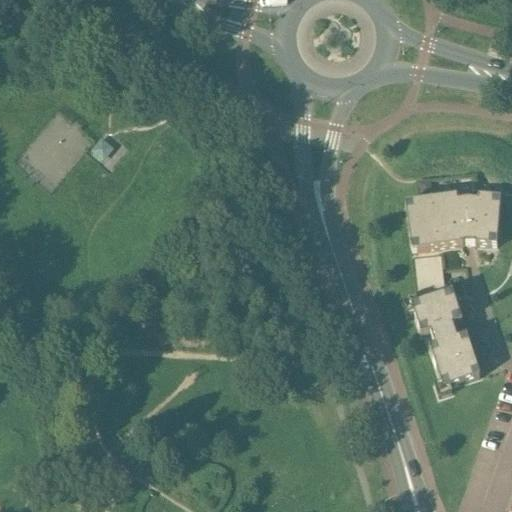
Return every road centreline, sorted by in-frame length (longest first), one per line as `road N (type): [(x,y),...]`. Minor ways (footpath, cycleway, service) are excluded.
road 1 (tertiary): [(399,448),(328,233)]
road 2 (tertiary): [(308,80),(304,158),(328,233)]
road 3 (tertiary): [(328,233),(325,181),(353,88)]
road 4 (secondary): [(160,0),(289,51)]
road 5 (secondary): [(374,75),(511,84)]
road 6 (secondary): [(511,77),(387,30)]
